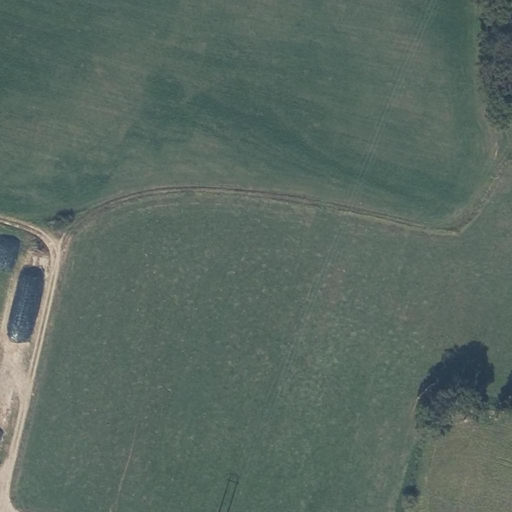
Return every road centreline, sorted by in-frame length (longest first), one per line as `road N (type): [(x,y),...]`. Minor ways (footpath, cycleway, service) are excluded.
road 1 (track): [(57,254),(89,212),(149,192),(285,199),(453,227),(505,154),(509,133)]
road 2 (track): [(0,220),(29,228),(57,254),(0,508)]
